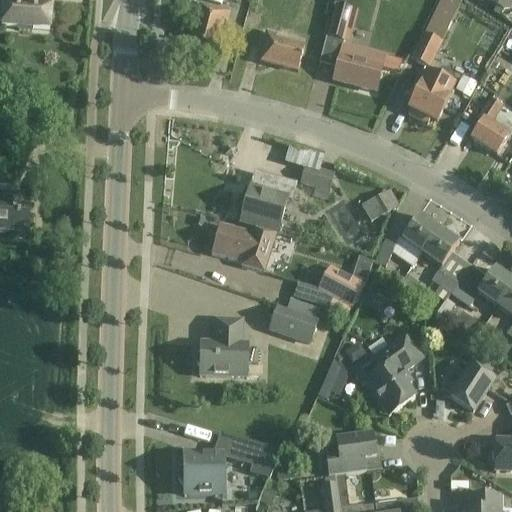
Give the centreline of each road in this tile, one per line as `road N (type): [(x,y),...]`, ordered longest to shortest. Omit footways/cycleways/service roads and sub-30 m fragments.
road 1 (unclassified): [(511,234),(409,169),(304,127),(122,94)]
road 2 (tertiary): [(108,511),(122,94)]
